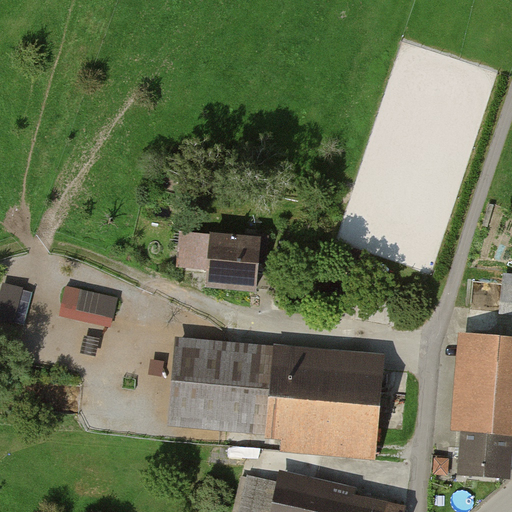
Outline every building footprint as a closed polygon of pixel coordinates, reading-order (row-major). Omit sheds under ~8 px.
[(265,263),(268,239),(249,237),(248,242),(187,236),(184,267),(209,270),(207,284),(257,290),(260,263),(265,263)] [(34,286),(3,279),(0,290),(0,319),(24,325),(34,286)] [(118,295),(67,283),(60,314),(111,326),(118,295)] [(382,461),(391,358),(183,341),(176,429),(288,438),(287,453),(382,461)] [(511,344),(473,341),(462,475),(508,479),(511,437),(511,344)] [(361,491),(287,474),(285,485),(247,477),(239,511),(408,511),(409,509),(360,498),(361,491)]
